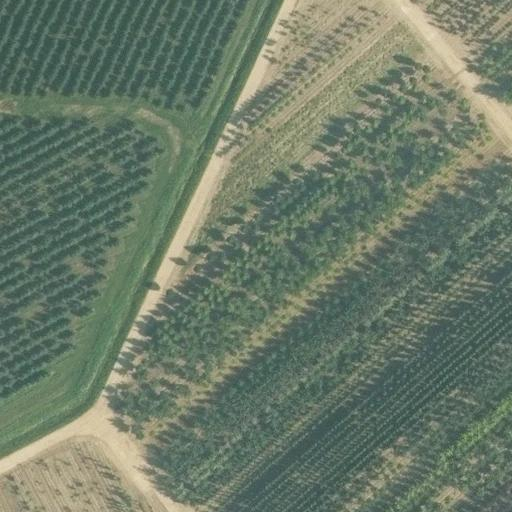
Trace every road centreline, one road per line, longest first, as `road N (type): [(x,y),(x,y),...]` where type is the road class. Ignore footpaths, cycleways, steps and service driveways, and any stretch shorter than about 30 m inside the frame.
road 1 (unknown): [(281,0),(99,403),(0,458)]
road 2 (unknown): [(511,132),(400,0)]
